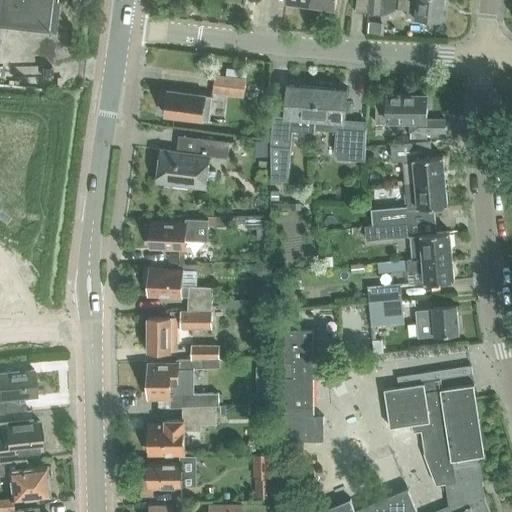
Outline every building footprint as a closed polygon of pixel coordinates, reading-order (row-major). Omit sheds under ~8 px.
[(0,0),(0,19),(50,26),(52,0),(0,0)] [(407,17),(415,18),(443,21),(444,0),(370,0),(369,13),(381,14),(381,6),(408,8),(407,17)] [(369,33),(384,36),(385,23),(371,22),(369,33)] [(238,78),(215,76),(213,92),(244,95),(246,79),(238,78)] [(290,84),(287,117),(293,117),(292,130),(315,132),(316,128),(316,119),(319,87),(290,84)] [(316,119),(316,128),(331,130),(337,130),(337,137),(336,151),(338,157),(365,159),(366,122),(358,122),(346,121),(348,89),(319,87),(316,119)] [(165,116),(209,122),(212,97),(168,92),(165,116)] [(388,103),(377,103),(377,122),(389,122),(388,119),(409,119),(409,131),(410,131),(410,138),(427,138),(427,132),(446,132),(446,119),(428,119),(428,106),(428,93),(388,93),(388,103)] [(273,116),(272,145),(272,177),(289,179),(291,147),(292,130),(293,117),(287,117),(273,116)] [(229,159),(231,143),(199,139),(197,154),(162,150),(158,183),(206,189),(211,156),(229,159)] [(267,140),(256,140),(256,156),(267,156),(267,140)] [(431,140),(390,143),(391,157),(403,159),(406,184),(446,181),(444,156),(432,157),(431,140)] [(446,181),(406,184),(408,207),(409,222),(411,222),(435,220),(436,220),(435,206),(448,205),(446,181)] [(252,183),(251,191),(259,192),(260,184),(252,183)] [(408,207),(372,210),(373,225),(379,225),(409,222),(408,207)] [(267,214),(245,215),(245,222),(257,227),(267,227),(267,214)] [(236,215),(215,215),(216,225),(237,224),(236,215)] [(149,235),(149,245),(151,245),(151,249),(186,251),(191,251),(192,242),(213,243),(214,223),(193,222),(193,226),(187,225),(152,223),(151,235),(149,235)] [(373,225),(365,226),(366,240),(409,236),(411,260),(424,259),(453,256),(451,231),(413,235),(411,222),(409,222),(379,225),(373,225)] [(170,253),(169,263),(179,264),(180,254),(170,253)] [(411,260),(407,260),(408,270),(414,269),(416,284),(426,283),(455,280),(453,256),(424,259),(411,260)] [(256,266),(256,271),(260,276),(266,276),(270,272),(270,266),(266,262),(260,262),(256,266)] [(364,263),(351,265),(352,273),(365,272),(364,263)] [(150,269),(149,296),(190,298),(189,311),(212,312),(213,289),(212,289),(197,288),(184,287),(184,271),(150,269)] [(302,281),(279,281),(279,306),(302,306),(302,281)] [(369,288),(370,302),(402,299),(401,285),(369,288)] [(402,299),(370,302),(372,325),(404,322),(402,299)] [(434,308),(416,310),(418,336),(459,332),(457,306),(434,308)] [(146,334),(144,338),(144,345),(146,349),(149,349),(149,351),(171,351),(177,351),(177,327),(181,327),(187,327),(212,327),(212,312),(189,311),(170,311),(170,317),(149,316),(149,334),(146,334)] [(313,328),(284,328),(285,439),(324,439),(324,414),(314,414),(314,377),(323,377),(323,357),(314,357),(313,328)] [(192,343),(192,357),(220,357),(220,343),(192,343)] [(182,409),(188,409),(217,409),(218,409),(218,393),(193,393),(193,367),(220,368),(220,361),(179,361),(179,365),(150,364),(149,399),(171,400),(171,409),(182,409)] [(269,366),(256,366),(256,399),(270,399),(269,366)] [(417,511),(407,487),(356,509),(352,500),(321,511),(490,511),(486,500),(479,457),(485,456),(475,385),(441,390),(440,379),(474,374),(472,367),(398,377),(401,387),(386,389),(392,428),(413,425),(414,434),(422,433),(425,453),(423,454),(437,487),(447,483),(450,507),(438,511),(417,511)] [(0,415),(24,413),(23,398),(36,397),(33,370),(0,373),(0,415)] [(145,437),(145,449),(149,449),(148,452),(185,453),(186,430),(201,429),(201,424),(217,424),(217,409),(188,409),(182,409),(182,420),(167,420),(167,424),(150,423),(149,437),(145,437)] [(24,413),(0,415),(0,453),(42,449),(39,422),(31,423),(30,412),(24,413)] [(270,435),(255,435),(256,448),(270,448),(270,435)] [(271,453),(254,453),(254,476),(255,476),(272,475),(271,453)] [(179,462),(145,462),(145,475),(148,475),(148,488),(181,488),(196,488),(196,474),(194,474),(194,460),(196,460),(196,455),(179,455),(179,462)] [(0,500),(0,511),(15,511),(14,500),(48,496),(45,467),(22,470),(21,461),(0,463),(0,474),(0,473),(0,472),(10,471),(14,499),(0,500)]
